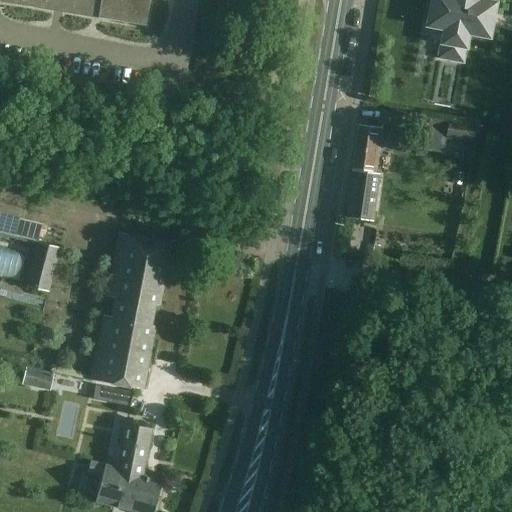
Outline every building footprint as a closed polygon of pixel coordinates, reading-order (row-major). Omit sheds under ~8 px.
[(0,0),(0,2),(145,27),(149,0),(0,0)] [(432,0),(428,25),(445,28),(442,42),(463,46),(465,32),(487,36),(492,5),(476,2),(476,0),(432,0)] [(163,76),(160,94),(181,98),(185,80),(163,76)] [(471,142),(474,126),(448,122),(445,138),(471,142)] [(375,170),(377,152),(373,151),(376,129),(357,127),(352,167),(375,170)] [(371,221),(377,176),(351,173),(345,217),(371,221)] [(0,235),(34,244),(38,226),(0,216),(0,235)] [(98,382),(127,387),(142,390),(170,243),(127,234),(98,382)] [(0,240),(0,268),(10,271),(15,243),(0,240)] [(48,291),(59,249),(36,243),(26,285),(48,291)] [(22,383),(48,390),(51,375),(26,369),(22,383)] [(112,389),(109,403),(125,406),(128,392),(112,389)] [(151,430),(127,424),(125,424),(115,468),(88,462),(86,474),(100,477),(95,502),(134,511),(152,511),(160,480),(140,475),(151,430)]
